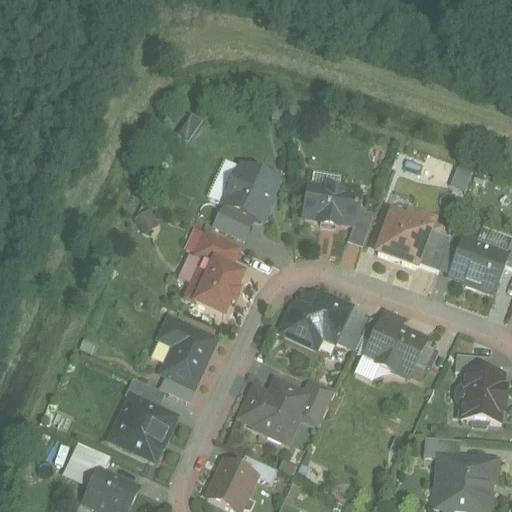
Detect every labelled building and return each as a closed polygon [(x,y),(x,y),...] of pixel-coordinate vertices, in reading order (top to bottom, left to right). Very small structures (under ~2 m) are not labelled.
[(186,117),(174,139),(186,146),(198,123),(186,117)] [(237,168),(220,210),(252,223),(261,227),(279,185),(237,168)] [(464,196),(471,177),(451,171),(445,190),(464,196)] [(305,189),(302,224),(353,228),(354,229),(355,221),(358,194),(305,189)] [(252,223),(220,210),(212,230),(243,243),(252,223)] [(353,228),(347,245),(361,250),(372,218),(358,213),(355,221),(354,229),(353,228)] [(387,214),(373,255),(416,270),(418,266),(429,235),(431,229),(387,214)] [(447,242),(429,235),(418,266),(436,273),(447,242)] [(211,263),(229,271),(237,254),(204,239),(196,256),(211,263)] [(463,239),(447,281),(493,299),(504,269),(509,256),(463,239)] [(191,304),(222,319),(242,278),(229,271),(211,263),(191,304)] [(291,306),(276,336),(314,354),(320,341),(333,347),(335,343),(348,315),(350,310),(317,294),(291,306)] [(365,323),(348,315),(335,343),(353,351),(365,323)] [(165,382),(192,394),(216,343),(169,321),(158,343),(172,350),(159,379),(165,382)] [(379,321),(362,360),(407,380),(424,341),(379,321)] [(464,377),(490,378),(491,363),(456,361),(455,376),(464,377)] [(464,377),(461,426),(499,428),(502,379),(490,378),(464,377)] [(252,388),(238,421),(283,441),(295,417),(304,395),(274,381),(267,395),(252,388)] [(192,394),(165,382),(160,395),(186,407),(192,394)] [(307,387),(304,395),(295,417),(318,426),(330,396),(307,387)] [(128,402),(108,445),(154,466),(175,423),(128,402)] [(436,462),(457,463),(458,447),(425,445),(424,461),(436,462)] [(64,478),(92,489),(98,474),(103,476),(109,462),(76,448),(64,478)] [(244,461),(238,474),(254,481),(269,487),(275,474),(244,461)] [(436,462),(432,511),(487,511),(489,488),(495,488),(496,466),(457,463),(436,462)] [(222,467),(205,505),(221,511),(240,511),(254,481),(238,474),(222,467)] [(85,505),(100,511),(127,511),(137,491),(103,476),(98,474),(92,489),(85,505)]
